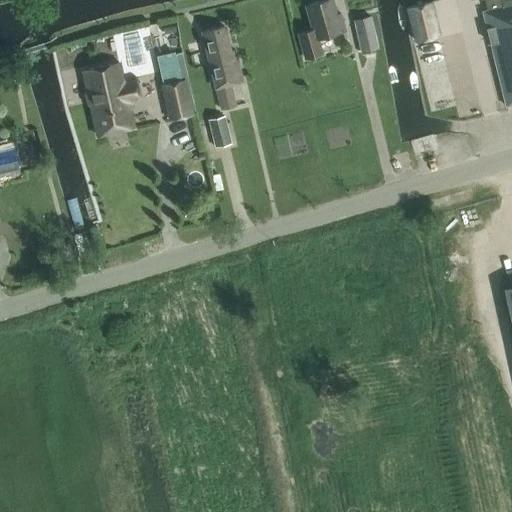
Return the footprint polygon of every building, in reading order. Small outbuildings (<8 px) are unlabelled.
[(332,0),(324,0),(306,5),(313,29),(299,33),(306,57),(322,53),(318,37),(345,29),(341,13),(336,14),(332,0)] [(511,0),(484,0),(487,10),(483,12),(507,106),(511,104),(511,0)] [(431,1),(408,7),(417,41),(440,35),(431,1)] [(354,20),(362,52),(378,48),(370,16),(354,20)] [(204,31),(205,36),(222,109),(236,105),(231,83),(242,80),(235,49),(230,50),(224,25),(204,31)] [(97,135),(133,127),(128,102),(140,99),(135,79),(123,82),(119,61),(83,69),(87,89),(86,93),(88,104),(91,105),(97,135)] [(184,79),(162,83),(170,119),(192,114),(184,79)] [(215,145),(230,142),(224,115),(208,118),(215,145)] [(16,144),(22,157),(32,152),(26,139),(16,144)] [(14,148),(0,151),(0,172),(19,168),(14,148)] [(441,252),(460,245),(454,227),(435,234),(441,252)]
